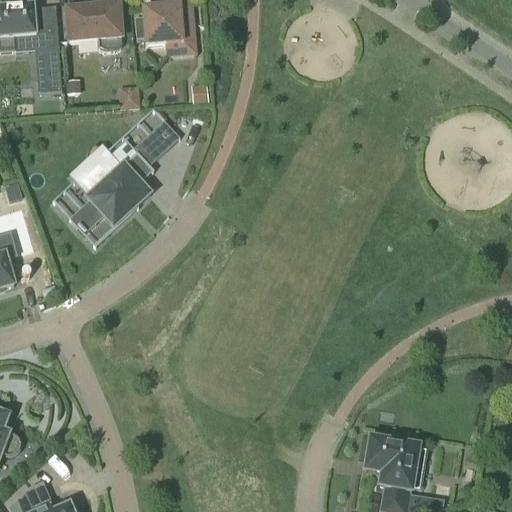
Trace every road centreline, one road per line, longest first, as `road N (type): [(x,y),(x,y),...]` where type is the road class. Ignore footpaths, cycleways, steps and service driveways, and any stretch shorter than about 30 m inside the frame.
road 1 (residential): [(56,325),(111,454),(126,511)]
road 2 (residential): [(194,215),(145,268),(56,325)]
